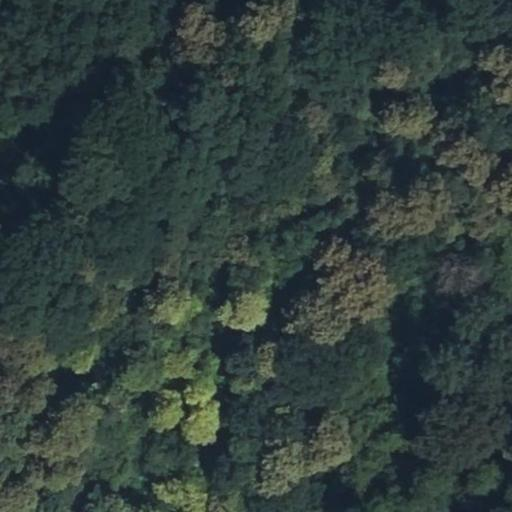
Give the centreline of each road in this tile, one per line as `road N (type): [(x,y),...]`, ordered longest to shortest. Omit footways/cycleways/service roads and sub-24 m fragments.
road 1 (track): [(0,138),(50,95),(75,0)]
road 2 (track): [(511,409),(410,511)]
